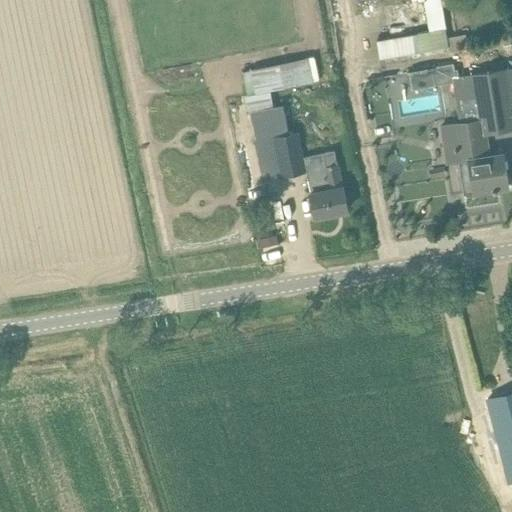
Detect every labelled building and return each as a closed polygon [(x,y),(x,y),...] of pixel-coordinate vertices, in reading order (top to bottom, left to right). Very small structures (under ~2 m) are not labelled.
[(412,35),(377,41),(380,59),(415,53),(412,35)] [(314,56),(304,58),(310,82),(319,80),(314,56)] [(511,67),(454,77),(462,122),(440,126),(447,163),(469,159),(474,192),(475,192),(476,197),(494,194),(493,191),(496,190),(496,188),(507,186),(507,187),(508,187),(505,167),(503,153),(501,153),(502,154),(488,156),(484,133),(511,128),(511,67)] [(247,95),(256,93),(251,70),(242,72),(247,95)] [(288,134),(255,141),(259,160),(263,179),(306,170),(311,192),(310,193),(315,217),(347,210),(343,191),(342,186),(337,164),(334,150),(323,152),(303,156),(298,132),(288,134)] [(256,239),(258,248),(278,244),(276,235),(256,239)] [(511,402),(496,405),(500,431),(509,430),(510,442),(502,444),(502,447),(502,448),(506,470),(511,468),(511,402)]
